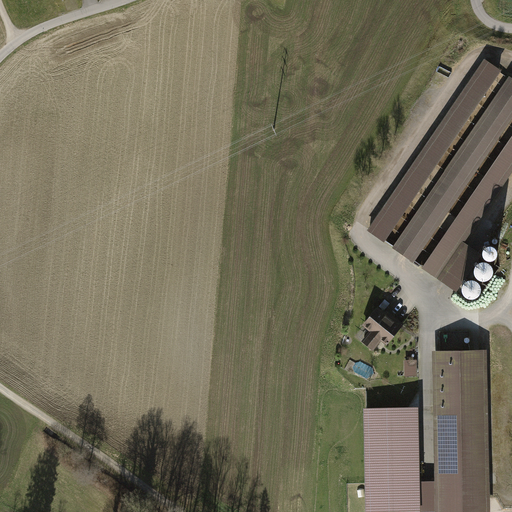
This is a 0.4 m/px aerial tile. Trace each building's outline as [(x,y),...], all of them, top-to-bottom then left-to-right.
[(511,76),(486,58),(367,229),(455,290),(480,254),(463,242),(511,171),(511,76)] [(495,258),(498,257),(499,255),(501,253),(501,250),(500,247),(499,245),(496,243),(494,242),(491,242),(488,243),(486,245),(485,248),(484,250),(485,253),(486,255),(488,257),(490,258),(493,259),(495,258)] [(491,262),(489,260),(486,259),(483,260),(480,261),(478,263),(476,265),(475,268),(476,272),(477,274),(480,277),(483,278),(486,278),(489,277),(492,275),(493,273),(494,270),(494,267),(493,264),(491,262)] [(479,281),(476,279),(473,278),(470,278),(467,280),(465,282),(464,284),(463,287),(463,290),(465,293),(467,295),(470,297),(473,297),(476,296),(479,294),(481,292),(482,289),(481,286),(480,283),(479,281)] [(379,305),(362,326),(369,331),(361,340),(374,351),(382,342),(387,345),(404,325),(396,319),(379,305)] [(438,480),(438,511),(470,511),(492,511),(489,349),(434,350),(438,480)] [(417,360),(405,360),(406,376),(417,375),(417,360)] [(420,406),(364,407),(366,511),(438,511),(438,480),(422,480),(420,406)]
